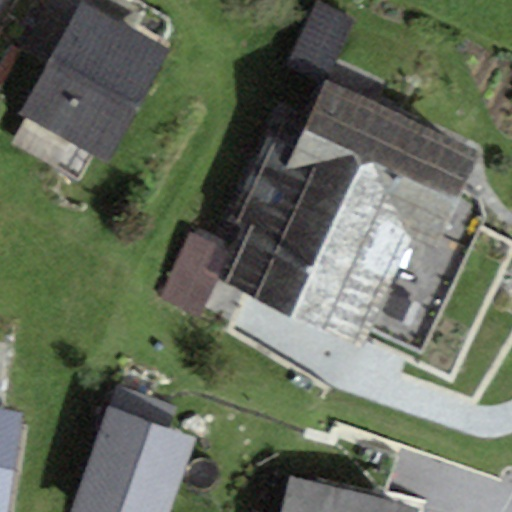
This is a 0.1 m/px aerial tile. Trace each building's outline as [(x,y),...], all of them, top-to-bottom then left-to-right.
[(169,51),(81,3),(19,116),(107,164),(169,51)] [(353,20),(315,3),(287,67),(325,84),(353,20)] [(325,84),(307,124),(283,112),(232,222),(249,230),(225,282),(367,347),(419,234),(439,243),(480,154),(325,84)] [(199,322),(228,251),(190,235),(161,306),(199,322)] [(115,388),(109,409),(169,428),(176,408),(115,388)] [(0,511),(4,511),(20,413),(0,409),(0,511)] [(168,511),(193,436),(169,428),(109,409),(75,511),(168,511)] [(417,511),(290,479),(281,511),(417,511)]
